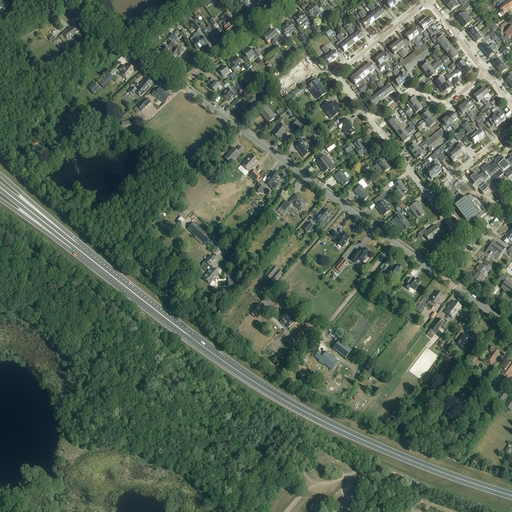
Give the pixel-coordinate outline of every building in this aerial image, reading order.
[(251,0),(255,4),(257,3),(262,10),(268,5),(263,0),(251,0)] [(389,9),(394,6),(389,0),(387,0),(388,1),(385,4),(389,9)] [(494,0),(496,2),(498,0),(501,4),(497,6),(499,9),(500,9),(501,11),(500,13),(503,17),(507,14),(506,12),(509,11),(500,0),(494,0)] [(511,5),(509,2),(507,4),(503,0),(500,0),(509,11),(511,7),(511,5)] [(328,16),(324,11),(321,13),(319,10),(313,3),(311,4),(312,6),(307,10),(311,16),(313,14),(316,18),(319,15),(323,20),(328,16)] [(451,12),(456,7),(452,3),(447,7),(451,12)] [(248,14),(249,13),(252,17),(259,13),(253,6),(245,12),(248,14)] [(197,7),(193,11),(191,12),(192,13),(191,14),(193,17),(200,12),(197,7)] [(375,8),(373,10),(375,12),(379,17),(384,14),(380,8),(377,11),(375,8)] [(294,19),(300,28),(308,22),(301,12),(298,14),(300,15),(294,19)] [(373,13),(370,16),(374,21),(379,17),(375,12),(373,13)] [(465,12),(462,15),(457,19),(460,24),(468,17),(465,12)] [(359,21),(357,23),(361,28),(363,26),(365,29),(370,25),(364,17),(365,16),(363,13),(360,16),(363,21),(361,23),(359,21)] [(220,18),(225,24),(220,27),(223,30),(224,29),(229,35),(236,30),(231,24),(230,24),(228,21),(227,22),(225,18),(227,17),(225,14),(220,18)] [(365,16),(364,17),(370,25),(374,21),(370,16),(367,18),(365,16)] [(433,34),(434,35),(436,34),(432,28),(434,26),(432,24),(433,24),(428,17),(423,21),(433,34)] [(468,17),(460,24),(464,28),(473,22),(469,17),(468,17)] [(282,32),(285,36),(286,38),(292,33),(292,34),(296,31),(289,21),(286,23),(287,24),(282,29),(284,31),(282,32)] [(423,31),(426,29),(428,31),(428,32),(431,35),(433,34),(423,21),(418,25),(423,31)] [(200,29),(195,22),(192,24),(192,25),(197,32),(200,29)] [(203,25),(199,27),(204,33),(207,31),(203,25)] [(321,34),(314,25),(310,28),(315,35),(317,34),(319,37),(321,35),(321,34)] [(62,35),(67,41),(73,37),(73,36),(76,34),(75,34),(79,31),(75,26),(72,29),(71,28),(71,29),(70,29),(69,29),(69,30),(68,30),(62,35)] [(349,26),(347,28),(358,41),(363,37),(358,32),(355,34),(349,26)] [(506,37),(504,38),(502,36),(500,38),(504,43),(505,41),(511,35),(511,27),(508,31),(504,34),(506,37)] [(215,28),(212,31),(220,42),(224,39),(215,28)] [(348,39),(353,45),(358,41),(347,28),(345,29),(349,34),(348,35),(350,38),(348,39)] [(469,34),(473,39),(480,33),(477,28),(474,30),(469,34)] [(416,37),(418,35),(420,37),(423,35),(419,30),(416,32),(414,29),(409,32),(419,45),(421,43),(418,40),(416,37)] [(272,39),(274,41),(276,44),(278,43),(276,39),(276,38),(275,37),(277,35),(273,30),(268,34),(272,39)] [(55,40),(56,39),(51,31),(43,37),(46,41),(49,39),(50,42),(54,39),(55,40)] [(185,40),(189,38),(184,31),(180,34),(185,40)] [(220,42),(212,31),(208,33),(211,36),(210,36),(217,45),(220,42)] [(197,32),(193,36),(203,48),(207,45),(197,32)] [(409,42),(411,41),(413,43),(414,43),(417,47),(419,45),(409,32),(404,36),(409,42)] [(481,33),(480,33),(473,39),(476,44),(482,40),(478,35),(481,33)] [(162,53),(169,58),(173,53),(172,52),(174,49),(172,48),(175,44),(179,39),(172,34),(169,39),(173,41),(168,47),(167,46),(162,53)] [(267,43),(272,39),(268,34),(263,38),(267,43)] [(302,34),(297,37),(302,44),(303,43),(304,44),(307,42),(302,34)] [(198,52),(203,48),(193,36),(192,36),(194,38),(191,41),(193,43),(192,44),(198,52)] [(342,36),(338,39),(342,44),(339,47),(343,52),(348,48),(342,41),(344,39),(342,36)] [(434,43),(437,41),(439,44),(433,49),(434,51),(447,41),(443,36),(440,38),(437,36),(431,40),(434,43)] [(348,48),(353,45),(348,39),(346,41),(344,39),(342,41),(348,48)] [(404,51),(402,48),(404,46),(405,48),(408,45),(404,41),(402,43),(400,40),(394,44),(399,50),(404,57),(406,55),(403,51),(404,51)] [(438,48),(441,46),(444,51),(450,46),(447,41),(434,51),(436,53),(439,50),(438,48)] [(173,61),(177,55),(180,57),(184,51),(175,44),(172,48),(174,49),(172,52),(173,53),(169,58),(173,61)] [(399,50),(394,44),(389,48),(394,55),(397,52),(399,54),(399,55),(402,59),(404,57),(399,50)] [(493,45),(489,48),(487,46),(481,50),(485,55),(495,47),(493,45)] [(448,56),(454,51),(450,46),(444,51),(448,56)] [(495,47),(485,55),(489,59),(494,55),(492,53),(497,49),(495,47)] [(263,59),(265,57),(262,54),(260,55),(256,50),(252,53),(249,49),(243,53),(249,62),(255,57),(256,58),(257,59),(261,56),(263,59)] [(329,55),(333,60),(338,57),(334,51),(329,55)] [(447,60),(450,58),(454,63),(457,61),(455,59),(458,56),(454,51),(448,56),(446,58),(442,61),(444,63),(447,60)] [(379,56),(389,69),(391,67),(388,63),(386,61),(389,59),(390,60),(393,58),(389,54),(387,56),(384,52),(379,56)] [(328,64),(333,60),(329,55),(324,59),(328,64)] [(375,60),(379,65),(378,67),(380,70),(384,67),(387,70),(389,69),(379,56),(375,60)] [(230,61),(231,62),(233,66),(231,68),(234,72),(237,70),(238,70),(239,67),(238,66),(242,64),(237,58),(234,60),(233,59),(230,61)] [(437,62),(430,67),(428,63),(421,68),(425,74),(432,69),(434,67),(441,61),(439,59),(436,61),(437,62)] [(454,73),(453,74),(450,76),(452,78),(467,66),(463,61),(456,66),(458,69),(454,73)] [(498,70),(503,66),(499,61),(494,65),(498,70)] [(243,66),(242,66),(246,72),(250,69),(245,62),(242,64),(243,66)] [(365,67),(375,80),(377,78),(372,72),(375,69),(370,63),(365,67)] [(135,70),(128,65),(125,68),(122,66),(119,70),(122,72),(120,75),(127,80),(135,70)] [(456,78),(458,77),(458,78),(462,74),(464,77),(471,72),(467,66),(452,78),(457,84),(459,82),(456,78)] [(507,71),(503,66),(498,70),(501,75),(507,71)] [(219,72),(223,77),(229,72),(225,67),(219,72)] [(360,71),(365,77),(368,75),(370,78),(373,81),(375,80),(365,67),(360,71)] [(404,73),(401,75),(397,69),(396,70),(395,68),(393,69),(397,75),(398,75),(399,77),(404,83),(409,79),(404,73)] [(432,69),(425,74),(429,79),(436,74),(432,69)] [(355,75),(366,89),(368,87),(364,83),(365,83),(362,80),(365,77),(360,71),(355,75)] [(104,89),(114,78),(109,73),(102,80),(100,79),(97,82),(104,89)] [(366,89),(355,75),(350,79),(355,85),(357,84),(360,87),(358,89),(361,93),(366,89)] [(398,88),(404,83),(399,77),(397,75),(395,77),(397,79),(394,81),(398,88)] [(249,83),(243,76),(241,78),(247,85),(249,83)] [(141,97),(144,93),(145,93),(150,87),(149,86),(152,83),(146,78),(138,88),(136,90),(137,91),(136,92),(141,97)] [(226,84),(221,80),(218,84),(216,82),(216,81),(212,78),(210,81),(214,83),(210,88),(215,92),(220,85),(224,88),(226,84)] [(439,88),(446,83),(441,78),(435,83),(439,88)] [(448,81),(446,83),(439,88),(444,94),(450,88),(452,87),(450,83),(451,82),(454,86),(457,84),(452,78),(448,81)] [(318,100),(326,93),(316,80),(308,86),(318,100)] [(379,83),(388,95),(393,92),(388,85),(385,88),(384,86),(381,81),(379,83)] [(388,95),(379,83),(377,84),(381,91),(378,93),(383,99),(388,95)] [(95,84),(89,90),(93,95),(100,89),(95,84)] [(234,90),(237,87),(232,84),(231,85),(222,97),(225,100),(233,89),(234,90)] [(137,91),(136,90),(132,87),(127,92),(132,96),(136,92),(137,91)] [(239,88),(237,87),(234,90),(233,89),(225,100),(229,102),(239,88)] [(483,99),(489,94),(483,88),(478,92),(483,99)] [(165,104),(170,96),(160,89),(157,92),(155,90),(152,95),(156,99),(157,98),(165,104)] [(378,93),(373,97),(371,94),(373,93),(370,89),(368,91),(377,104),(383,99),(378,93)] [(373,107),(377,104),(368,91),(363,94),(365,96),(368,94),(371,98),(368,101),(373,107)] [(472,96),(473,96),(478,103),(481,101),(484,105),(485,105),(488,109),(490,107),(487,103),(483,99),(478,92),(476,94),(475,93),(472,96)] [(244,113),(256,103),(253,100),(256,98),(252,93),(244,98),(246,101),(239,107),(244,113)] [(151,103),(146,98),(137,107),(141,112),(151,103)] [(405,113),(418,103),(414,98),(407,103),(410,107),(404,111),(405,113)] [(472,112),(470,109),(473,107),(474,109),(476,107),(473,103),(471,104),(468,100),(462,105),(468,111),(470,113),(472,112)] [(331,119),(341,112),(333,102),(330,105),(328,102),(321,107),(331,119)] [(409,114),(413,111),(415,114),(422,109),(418,103),(405,113),(409,118),(411,116),(409,114)] [(268,123),(274,118),(265,108),(266,107),(264,104),(259,108),(261,111),(259,113),(268,123)] [(457,109),(460,112),(458,113),(461,117),(465,113),(467,115),(470,119),(472,117),(469,113),(470,113),(468,111),(462,105),(457,109)] [(280,108),(276,112),(280,117),(285,114),(280,108)] [(501,113),(499,115),(494,109),(491,111),(495,116),(501,123),(506,119),(501,113)] [(420,119),(421,118),(423,119),(418,123),(419,124),(420,123),(421,126),(425,123),(431,118),(427,112),(424,115),(423,113),(418,117),(420,119)] [(461,131),(454,122),(457,119),(452,113),(447,117),(457,130),(459,133),(461,131)] [(493,119),(491,121),(490,120),(488,122),(492,127),(494,125),(496,127),(501,123),(495,116),(492,118),(493,119)] [(403,117),(397,121),(395,118),(388,123),(392,128),(404,118),(403,117)] [(447,128),(447,127),(450,125),(452,128),(455,131),(457,130),(447,117),(442,121),(444,124),(441,127),(444,131),(447,128)] [(406,121),(404,118),(392,128),(396,133),(402,128),(400,125),(406,121)] [(425,123),(427,125),(429,128),(436,123),(431,118),(425,123)] [(348,135),(347,134),(350,133),(351,135),(355,132),(350,125),(351,125),(348,121),(346,119),(337,126),(340,130),(342,128),(345,131),(343,132),(346,136),(348,135)] [(296,120),(291,126),(297,131),(302,125),(296,120)] [(284,133),(287,129),(279,123),(277,127),(278,127),(276,130),(275,129),(272,132),(273,133),(272,135),(278,139),(283,132),(284,133)] [(411,127),(405,131),(402,128),(396,133),(400,138),(412,128),(411,127)] [(412,128),(400,138),(404,143),(410,138),(408,135),(410,134),(410,133),(413,130),(412,128)] [(472,131),(479,141),(484,137),(479,131),(477,133),(474,129),(472,131)] [(479,141),(472,131),(471,131),(466,136),(469,140),(470,139),(474,145),(479,141)] [(303,158),(310,153),(302,143),(303,142),(301,138),(295,143),(298,146),(295,147),(303,158)] [(359,156),(368,150),(362,142),(363,141),(361,139),(354,144),(358,148),(355,150),(359,156)] [(328,153),(336,147),(332,143),(325,149),(328,153)] [(426,145),(424,143),(420,146),(421,146),(418,148),(415,145),(409,149),(413,155),(419,150),(422,148),(426,145)] [(352,151),(347,145),(343,149),(348,154),(352,151)] [(449,148),(458,158),(462,154),(457,148),(454,151),(451,146),(449,148)] [(237,158),(244,151),(239,147),(236,151),(233,148),(229,153),(224,158),(230,164),(233,162),(232,161),(236,157),(237,158)] [(441,147),(436,151),(444,161),(446,159),(441,153),(444,150),(441,147)] [(447,149),(450,154),(448,156),(453,162),(458,158),(449,148),(447,149)] [(423,155),(419,150),(413,155),(417,160),(423,155)] [(441,162),(444,161),(436,151),(433,153),(434,154),(430,157),(434,161),(438,158),(441,162)] [(316,163),(324,173),(328,170),(330,172),(335,169),(325,156),(324,157),(321,154),(316,158),(318,161),(316,163)] [(476,174),(470,179),(475,186),(472,188),(476,192),(479,190),(483,196),(484,196),(490,191),(487,188),(493,183),(495,186),(501,182),(499,178),(504,174),(508,178),(511,175),(511,154),(510,156),(511,158),(506,163),(504,161),(501,156),(494,162),(496,163),(490,168),(488,165),(482,170),(484,173),(479,178),(476,174)] [(257,161),(251,155),(241,166),(248,173),(257,164),(256,163),(257,161)] [(383,158),(377,163),(375,164),(376,165),(374,166),(380,174),(384,172),(385,173),(390,169),(384,161),(385,160),(383,158)] [(367,165),(362,169),(365,174),(371,170),(367,165)] [(424,175),(427,180),(430,178),(431,180),(436,176),(429,167),(427,165),(425,167),(429,172),(424,175)] [(436,166),(434,168),(433,167),(433,168),(431,165),(429,167),(436,176),(441,172),(436,166)] [(259,176),(254,171),(250,176),(258,182),(262,178),(259,176)] [(349,182),(347,179),(349,177),(346,173),(343,175),(341,171),(334,177),(336,179),(337,178),(343,187),(349,182)] [(271,175),(265,184),(271,188),(271,187),(275,190),(278,185),(276,184),(277,183),(275,182),(277,179),(276,179),(279,176),(274,172),(272,175),(271,175)] [(367,176),(362,179),(367,186),(372,182),(367,176)] [(394,185),(398,190),(394,193),(400,200),(405,197),(403,194),(408,191),(402,183),(401,180),(394,185)] [(265,188),(267,185),(262,182),(255,191),(258,193),(264,193),(268,190),(265,188)] [(380,190),(383,193),(390,189),(387,185),(380,190)] [(354,192),(356,194),(357,193),(363,201),(369,197),(361,186),(354,192)] [(384,202),(388,198),(383,194),(373,201),(374,202),(374,201),(378,205),(376,207),(383,216),(390,210),(384,202)] [(296,195),(289,204),(286,201),(280,208),(285,212),(292,204),(301,211),(307,204),(296,195)] [(470,195),(467,197),(458,204),(454,207),(456,208),(468,225),(470,224),(471,223),(474,221),(475,223),(483,217),(484,217),(487,214),(475,198),(474,199),(473,198),(470,195)] [(417,219),(424,214),(418,205),(419,205),(417,202),(409,208),(417,219)] [(283,216),(286,213),(280,208),(277,211),(283,216)] [(327,217),(330,214),(326,210),(322,214),(321,213),(315,220),(321,226),(322,227),(330,219),(327,217)] [(402,233),(404,230),(410,226),(401,214),(403,212),(401,210),(394,216),(396,218),(393,220),(393,221),(391,224),(402,233)] [(308,222),(302,229),(307,233),(313,226),(308,222)] [(435,226),(427,232),(425,229),(418,234),(421,237),(424,235),(429,242),(440,233),(435,226)] [(195,237),(194,237),(199,242),(200,241),(202,244),(208,238),(196,227),(191,233),(195,237)] [(511,242),(511,241),(511,228),(509,232),(508,232),(502,241),(507,244),(510,241),(511,242)] [(347,241),(349,239),(347,237),(348,237),(344,234),(344,235),(342,234),(341,236),(334,231),(330,237),(337,242),(336,243),(342,248),(344,245),(346,246),(348,242),(347,241)] [(495,259),(496,257),(498,259),(505,249),(497,243),(495,246),(492,243),(486,252),(490,255),(490,256),(490,255),(495,259)] [(367,257),(369,254),(368,253),(368,252),(365,249),(365,250),(363,249),(360,252),(358,250),(350,260),(356,264),(358,260),(360,260),(363,263),(365,260),(366,261),(368,258),(367,257)] [(209,268),(215,261),(215,260),(211,256),(202,266),(202,268),(208,274),(203,279),(210,285),(219,275),(212,269),(211,270),(209,268)] [(342,258),(334,267),(339,271),(346,261),(342,258)] [(485,277),(488,273),(490,274),(493,269),(485,264),(483,267),(480,264),(475,271),(477,272),(473,279),(480,284),(485,277)] [(401,273),(401,272),(403,269),(399,266),(397,268),(393,265),(386,273),(391,277),(393,274),(397,277),(401,273)] [(274,284),(283,274),(273,267),(265,276),(267,278),(274,284)] [(385,272),(380,268),(375,274),(376,275),(375,276),(378,278),(379,277),(380,278),(385,272)] [(505,274),(498,283),(500,285),(505,278),(507,279),(509,276),(505,274)] [(418,286),(421,282),(416,279),(414,281),(410,278),(404,286),(408,290),(411,287),(415,290),(418,286)] [(511,295),(511,285),(511,286),(506,281),(501,288),(505,291),(511,295)] [(437,292),(435,295),(434,295),(429,302),(424,298),(415,310),(421,314),(427,307),(431,310),(434,306),(435,306),(440,299),(442,295),(437,292)] [(461,307),(455,302),(454,302),(453,301),(444,312),(452,319),(461,307)] [(257,308),(251,316),(256,320),(260,315),(257,312),(259,310),(257,308)] [(285,312),(278,319),(282,322),(281,323),(284,326),(285,325),(287,328),(294,322),(291,319),(292,319),(289,315),(288,316),(285,312)] [(436,333),(444,323),(438,318),(430,328),(436,333)] [(296,345),(305,334),(299,329),(290,340),(296,345)] [(331,329),(329,332),(331,333),(329,335),(334,339),(336,336),(337,337),(338,335),(331,329)] [(468,349),(466,348),(465,347),(470,340),(464,334),(456,345),(465,352),(468,349)] [(352,351),(340,342),(333,350),(345,359),(352,351)] [(453,349),(449,346),(443,352),(448,356),(453,349)] [(496,360),(494,359),(499,353),(492,347),(489,352),(491,353),(489,356),(488,356),(485,361),(492,366),(496,360)] [(368,358),(372,361),(380,350),(377,348),(368,358)] [(301,354),(307,359),(311,354),(304,349),(301,354)] [(337,361),(326,353),(324,356),(318,352),(314,358),(320,362),(319,363),(329,371),(337,361)] [(357,357),(353,353),(349,359),(353,362),(357,357)] [(468,364),(472,366),(479,356),(475,353),(469,360),(470,361),(468,364)] [(511,361),(510,362),(507,360),(502,367),(505,369),(501,374),(506,377),(503,381),(506,383),(509,379),(511,374),(511,361)]
